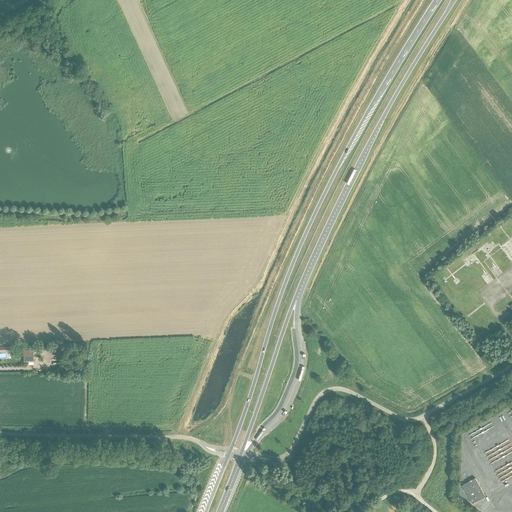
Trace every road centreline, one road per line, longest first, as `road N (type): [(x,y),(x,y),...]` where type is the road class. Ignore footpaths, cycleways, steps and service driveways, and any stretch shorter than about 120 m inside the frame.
road 1 (trunk): [(241,452),(332,213),(453,0)]
road 2 (trunk): [(437,0),(317,208),(230,450)]
road 3 (unclassified): [(207,447),(178,436),(0,433)]
road 4 (unclassified): [(271,459),(289,451),(313,402),(331,388),(405,416),(423,414)]
